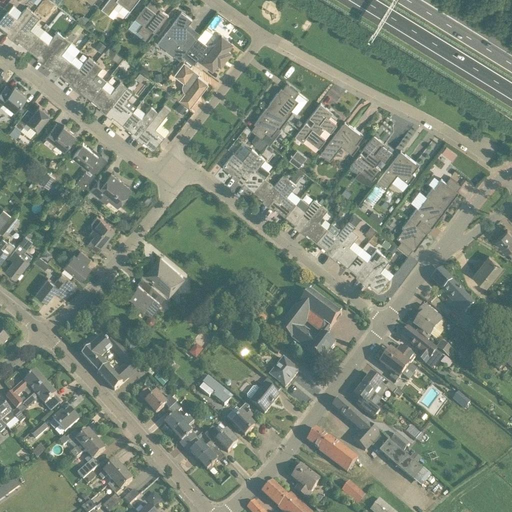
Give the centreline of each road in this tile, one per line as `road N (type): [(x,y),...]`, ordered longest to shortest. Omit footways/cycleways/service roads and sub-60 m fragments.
road 1 (unclassified): [(169,189),(180,177),(199,175),(387,322)]
road 2 (residential): [(486,150),(264,33)]
road 3 (tertiary): [(225,511),(387,322)]
road 4 (residential): [(208,511),(44,333)]
road 5 (residential): [(154,175),(0,58)]
road 6 (unclassified): [(44,333),(98,282),(169,189)]
road 7 (residential): [(154,175),(264,33)]
road 8 (motorway): [(361,0),(511,92)]
road 9 (motorway): [(511,65),(406,0)]
